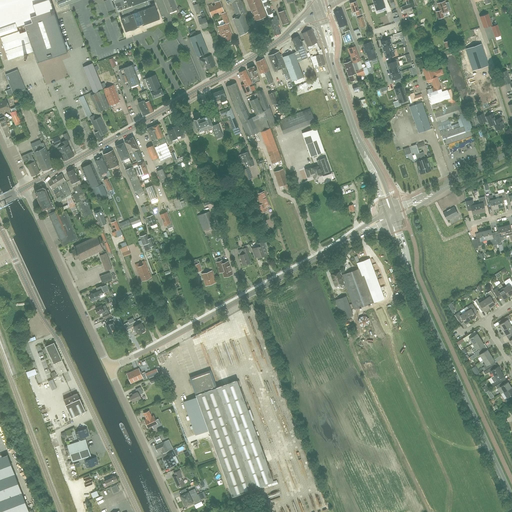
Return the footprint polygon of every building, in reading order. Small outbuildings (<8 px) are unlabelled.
[(21,26),(30,52),(34,51),(37,61),(68,51),(50,0),(0,0),(0,26),(15,22),(17,27),(21,26)] [(113,0),(118,12),(120,11),(123,17),(120,18),(126,32),(128,31),(130,31),(131,31),(132,31),(133,30),(135,30),(136,29),(137,28),(138,27),(139,27),(139,25),(142,24),(143,25),(160,19),(155,5),(151,6),(148,0),(57,0),(60,7),(78,0),(113,0)] [(111,0),(106,0),(104,1),(108,12),(115,9),(111,0)] [(163,0),(168,13),(177,9),(173,0),(163,0)] [(246,16),(240,0),(226,0),(228,4),(231,3),(237,16),(233,19),(240,36),(250,30),(246,21),(249,20),(247,16),(246,16)] [(266,16),(259,0),(246,0),(252,12),(253,12),(254,15),(253,15),(255,21),(266,16)] [(261,0),(263,4),(265,9),(266,9),(268,15),(273,13),(270,7),(268,2),(266,2),(265,0),(261,0)] [(382,0),(372,0),(376,10),(377,10),(377,11),(376,11),(377,12),(377,10),(385,7),(382,0)] [(411,3),(410,4),(408,0),(405,0),(407,5),(402,7),(403,13),(407,12),(408,14),(414,12),(411,3)] [(218,12),(219,14),(221,14),(225,12),(224,10),(223,7),(221,3),(220,1),(215,3),(215,5),(212,6),(212,4),(207,6),(212,18),(216,16),(215,14),(218,12)] [(356,1),(350,3),(353,12),(355,11),(357,15),(360,14),(362,14),(361,9),(360,9),(359,10),(356,1)] [(448,2),(445,3),(445,1),(438,3),(440,10),(436,12),(439,19),(444,17),(443,17),(441,13),(451,10),(448,2)] [(196,13),(204,10),(201,2),(193,5),(196,13)] [(339,27),(347,24),(341,9),(334,12),(339,26),(339,27)] [(283,24),(289,22),(284,10),(278,12),(283,24)] [(202,28),(208,26),(204,13),(201,13),(203,18),(198,20),(202,28)] [(488,14),(480,16),(484,27),(491,25),(488,14)] [(275,35),(281,33),(277,24),(279,23),(276,15),(270,18),(271,20),(270,21),(275,35)] [(363,16),(357,18),(361,28),(366,26),(363,16)] [(224,24),(219,26),(218,27),(224,43),(234,39),(228,23),(229,23),(227,17),(222,19),(223,20),(224,24)] [(501,36),(500,34),(496,21),(494,21),(495,25),(492,27),(494,33),(495,38),(501,36)] [(15,22),(0,26),(0,36),(1,36),(8,59),(30,52),(21,26),(17,27),(15,22)] [(307,47),(317,42),(311,29),(301,33),(307,47)] [(346,34),(342,36),(345,44),(352,42),(350,38),(352,37),(349,30),(345,32),(346,34)] [(197,57),(208,52),(200,33),(190,38),(197,57)] [(299,36),(293,38),(292,39),(293,41),(295,47),(294,47),(296,52),(298,51),(302,60),(306,59),(308,58),(305,51),(299,36)] [(390,39),(380,42),(382,48),(392,45),(392,44),(391,39),(390,39)] [(275,46),(277,49),(285,44),(283,41),(275,46)] [(376,57),(370,42),(364,44),(365,48),(364,49),(365,52),(366,52),(369,59),(371,59),(373,63),(378,62),(376,57)] [(312,51),(320,47),(318,43),(310,47),(312,51)] [(488,65),(481,44),(466,49),(473,70),(488,65)] [(384,53),(393,50),(392,45),(382,48),(384,53)] [(354,46),(348,49),(353,63),(356,71),(357,75),(358,77),(358,78),(359,77),(360,77),(365,75),(369,74),(367,69),(364,70),(363,68),(362,69),(359,61),(360,61),(354,46)] [(395,56),(393,50),(384,53),(385,59),(395,56)] [(281,56),(282,56),(282,54),(280,54),(279,52),(269,56),(275,72),(277,71),(285,68),(281,56)] [(289,72),(291,78),(292,81),(293,80),(303,77),(298,62),(295,53),(294,53),(283,57),(289,72)] [(325,65),(322,54),(316,56),(319,67),(325,65)] [(211,55),(203,58),(203,59),(200,60),(203,67),(206,66),(207,69),(215,65),(211,55)] [(269,84),(273,82),(264,58),(256,62),(260,74),(263,72),(264,74),(265,73),(269,84)] [(398,66),(400,65),(398,58),(395,59),(395,61),(387,63),(388,69),(398,66)] [(368,60),(365,62),(367,67),(366,67),(367,69),(369,74),(373,72),(371,66),(368,60)] [(352,74),(355,74),(350,61),(344,64),(351,82),(354,81),(352,74)] [(83,67),(94,94),(96,92),(104,109),(109,107),(103,90),(101,83),(93,63),(83,67)] [(140,74),(138,70),(136,71),(133,64),(119,69),(124,82),(128,81),(130,87),(140,83),(137,75),(140,74)] [(398,66),(388,69),(390,74),(400,71),(399,68),(400,68),(400,65),(398,66)] [(253,83),(260,81),(254,66),(248,68),(253,83)] [(431,66),(423,69),(427,80),(431,79),(432,82),(434,87),(440,85),(439,82),(437,77),(444,74),(442,69),(433,72),(431,66)] [(5,74),(11,89),(6,91),(5,91),(8,96),(13,94),(25,89),(17,69),(5,74)] [(240,72),(239,73),(244,84),(241,85),(243,88),(245,93),(248,92),(249,91),(247,86),(252,84),(246,70),(240,72)] [(400,71),(390,74),(392,80),(401,77),(402,77),(400,71)] [(511,82),(507,71),(500,73),(504,84),(511,82)] [(155,74),(145,79),(147,82),(144,83),(147,90),(149,89),(153,98),(163,94),(155,74)] [(484,79),(486,93),(495,91),(493,77),(484,79)] [(355,93),(362,90),(360,83),(352,86),(355,93)] [(236,84),(227,87),(234,106),(241,122),(247,136),(251,135),(256,133),(259,131),(253,117),(252,117),(250,118),(243,103),(236,84)] [(105,88),(103,89),(110,105),(115,103),(119,101),(113,85),(110,86),(108,87),(105,88)] [(428,96),(442,92),(440,85),(434,87),(426,90),(428,96)] [(401,87),(397,89),(395,89),(399,103),(407,100),(403,87),(401,87)] [(227,99),(226,96),(223,89),(217,92),(220,100),(221,102),(227,99)] [(144,115),(154,111),(147,96),(148,95),(146,90),(139,93),(143,102),(138,104),(144,115)] [(431,104),(443,100),(445,99),(450,98),(447,90),(442,91),(428,96),(431,104)] [(281,102),(277,91),(268,94),(273,105),(281,102)] [(16,103),(28,98),(25,92),(13,97),(16,103)] [(98,112),(104,109),(96,92),(94,94),(90,95),(98,112)] [(220,100),(217,92),(211,94),(215,104),(217,103),(217,101),(220,100),(221,102),(220,100)] [(414,93),(409,94),(412,102),(422,99),(420,94),(415,96),(414,93)] [(83,95),(79,98),(87,117),(92,115),(83,95)] [(253,101),(256,114),(264,112),(261,98),(256,99),(256,101),(253,101)] [(408,104),(418,133),(431,129),(422,102),(424,101),(423,99),(421,100),(408,104)] [(0,112),(10,109),(6,100),(0,102),(0,112)] [(433,111),(446,107),(445,100),(431,104),(433,111)] [(438,125),(441,134),(445,145),(474,135),(466,112),(462,113),(459,103),(433,112),(437,123),(460,115),(464,126),(443,133),(442,129),(441,130),(440,129),(442,128),(440,124),(438,125)] [(232,111),(230,106),(227,108),(228,108),(220,111),(222,116),(223,118),(227,116),(233,129),(239,127),(232,111)] [(278,121),(280,126),(282,129),(314,117),(310,108),(278,121)] [(501,128),(504,127),(500,118),(495,120),(493,114),(486,116),(487,117),(485,117),(483,113),(477,116),(480,123),(486,121),(486,120),(488,119),(491,126),(494,124),(497,130),(498,131),(501,129),(501,128)] [(18,114),(12,116),(15,125),(21,123),(18,114)] [(101,135),(108,132),(101,116),(96,118),(94,115),(90,117),(97,132),(99,131),(101,135)] [(209,131),(212,129),(216,139),(223,136),(218,123),(212,125),(209,115),(203,117),(204,118),(200,119),(199,117),(194,119),(195,121),(192,122),(195,130),(198,129),(199,131),(204,129),(207,127),(209,131)] [(313,119),(284,129),(285,134),(314,124),(313,119)] [(6,137),(12,135),(6,122),(1,125),(6,137)] [(172,157),(163,136),(158,124),(153,126),(167,159),(172,157)] [(173,127),(174,128),(177,136),(180,134),(182,138),(185,137),(183,133),(180,124),(173,127)] [(154,147),(158,157),(161,162),(167,159),(153,126),(147,129),(154,145),(156,144),(157,146),(154,147)] [(177,137),(177,136),(174,128),(167,131),(169,134),(170,138),(167,139),(169,145),(172,143),(171,140),(177,137)] [(269,128),(260,131),(264,139),(268,152),(272,163),(277,161),(281,159),(280,155),(277,148),(273,136),(272,136),(269,128)] [(316,128),(302,133),(308,151),(309,153),(310,157),(325,152),(316,128)] [(99,131),(97,132),(95,133),(99,141),(103,140),(101,135),(99,131)] [(124,141),(133,162),(137,160),(143,158),(133,137),(124,141)] [(67,153),(69,158),(74,156),(66,140),(61,142),(66,153),(67,153)] [(66,153),(61,142),(54,146),(56,149),(57,148),(63,160),(69,158),(67,153),(66,153)] [(52,150),(47,152),(45,147),(43,143),(32,148),(43,171),(54,166),(49,156),(54,154),(52,150)] [(125,170),(133,166),(132,163),(123,143),(119,144),(116,146),(122,160),(123,160),(123,161),(123,163),(125,170)] [(416,144),(411,146),(414,155),(415,154),(417,159),(418,161),(416,162),(420,174),(426,172),(419,153),(416,144)] [(152,160),(158,157),(154,147),(153,145),(147,147),(152,160)] [(110,168),(119,164),(113,150),(103,155),(110,168)] [(253,160),(252,160),(248,151),(243,153),(246,162),(248,161),(250,166),(254,165),(253,160)] [(33,159),(32,155),(33,154),(32,152),(30,152),(21,156),(24,163),(25,163),(32,176),(40,173),(34,161),(35,161),(34,159),(33,159)] [(174,152),(171,153),(174,160),(176,164),(179,162),(178,159),(177,159),(174,152)] [(423,152),(419,153),(426,172),(431,170),(427,158),(425,159),(424,156),(425,156),(423,152)] [(246,162),(243,153),(241,154),(238,156),(241,164),(246,162)] [(102,156),(98,157),(94,159),(101,173),(105,171),(109,170),(102,156)] [(312,168),(306,170),(308,177),(313,175),(314,178),(315,178),(316,179),(317,178),(318,177),(318,176),(322,175),(321,172),(323,172),(324,174),(330,172),(326,158),(317,161),(319,167),(312,169),(312,168)] [(133,162),(132,163),(133,166),(134,168),(135,170),(136,170),(139,169),(142,175),(140,175),(141,176),(142,179),(145,178),(149,177),(143,162),(139,163),(137,160),(133,162)] [(179,164),(177,164),(179,168),(190,164),(189,160),(179,164)] [(81,168),(90,188),(100,184),(91,163),(81,168)] [(135,170),(133,166),(125,170),(135,191),(136,191),(139,189),(142,188),(142,187),(141,185),(135,170)] [(242,170),(240,171),(244,181),(253,178),(249,167),(242,170)] [(161,182),(168,180),(169,179),(169,180),(172,179),(172,178),(170,173),(166,175),(163,168),(156,171),(161,182)] [(84,217),(92,213),(87,200),(84,193),(84,192),(80,184),(81,183),(74,169),(66,172),(70,180),(70,181),(75,191),(76,191),(77,193),(72,195),(76,203),(77,203),(84,217)] [(283,169),(274,172),(279,186),(285,184),(286,189),(289,188),(283,169)] [(122,175),(120,170),(114,173),(116,178),(117,177),(118,181),(123,178),(122,175)] [(62,174),(48,182),(52,189),(54,194),(57,198),(59,201),(62,200),(62,199),(65,197),(66,199),(70,208),(76,206),(71,196),(70,194),(71,194),(65,179),(62,174)] [(108,191),(112,189),(107,178),(103,180),(108,191)] [(91,189),(90,189),(96,201),(107,196),(102,184),(100,185),(91,189)] [(153,185),(149,187),(145,188),(150,199),(152,203),(155,202),(158,201),(157,196),(153,185)] [(46,217),(59,211),(58,209),(57,210),(48,189),(46,190),(45,188),(43,187),(36,190),(35,193),(39,202),(42,210),(46,217)] [(266,211),(265,207),(268,206),(264,192),(257,194),(260,201),(261,204),(258,205),(261,213),(266,211)] [(504,192),(495,194),(496,199),(498,208),(504,206),(502,199),(506,198),(505,194),(504,192)] [(498,208),(496,199),(493,200),(492,195),(485,197),(487,203),(491,202),(492,209),(498,208)] [(480,204),(477,205),(479,213),(485,211),(483,205),(486,204),(485,197),(478,198),(480,204)] [(182,207),(186,205),(184,200),(180,202),(179,199),(174,201),(177,209),(182,207)] [(479,213),(477,205),(474,205),(472,200),(465,202),(467,209),(471,208),(472,214),(479,213)] [(150,204),(149,202),(144,204),(147,212),(152,210),(150,204)] [(339,211),(336,204),(330,206),(333,213),(339,211)] [(447,220),(458,214),(454,207),(443,213),(447,220)] [(151,215),(150,216),(147,217),(150,226),(150,225),(152,228),(153,228),(155,228),(157,227),(157,226),(156,223),(157,223),(153,215),(154,214),(152,210),(150,211),(150,212),(151,215)] [(103,212),(102,212),(101,211),(94,213),(100,226),(107,223),(103,215),(104,215),(103,212)] [(209,211),(197,215),(203,231),(204,231),(215,226),(209,211)] [(173,230),(173,229),(172,227),(167,212),(160,215),(164,226),(166,225),(169,231),(173,230)] [(132,225),(141,222),(139,216),(130,219),(132,225)] [(267,227),(266,224),(263,216),(258,217),(261,226),(262,229),(267,227)] [(114,232),(120,229),(116,220),(110,223),(114,232)] [(55,232),(63,228),(60,224),(53,228),(55,232)] [(511,240),(511,233),(509,225),(503,226),(505,235),(508,235),(510,241),(511,240)] [(502,236),(505,235),(503,226),(497,227),(499,236),(496,237),(498,244),(501,244),(500,241),(503,240),(502,236)] [(65,232),(63,228),(55,232),(57,236),(65,232)] [(112,255),(105,239),(101,228),(99,229),(100,232),(108,252),(108,253),(109,256),(112,255)] [(484,231),(486,240),(490,239),(492,246),(498,244),(496,237),(495,234),(492,235),(490,229),(484,231)] [(482,241),(486,240),(484,231),(478,232),(479,238),(476,239),(478,246),(483,245),(482,241)] [(65,232),(57,236),(60,241),(67,237),(65,232)] [(150,247),(154,245),(151,238),(148,239),(147,234),(143,235),(140,236),(145,251),(151,249),(150,247)] [(81,260),(100,251),(103,249),(102,247),(104,246),(103,243),(103,242),(102,240),(101,240),(100,237),(98,238),(97,235),(96,235),(96,236),(74,246),(75,249),(72,251),(76,259),(79,258),(81,261),(81,260)] [(60,241),(62,245),(69,241),(67,237),(60,241)] [(259,257),(267,254),(265,248),(264,249),(264,247),(265,247),(263,241),(258,243),(259,246),(252,249),(255,257),(256,257),(255,257),(259,256),(259,257)] [(244,253),(240,255),(241,258),(240,259),(241,260),(242,260),(243,265),(250,262),(247,253),(249,252),(247,247),(242,249),(244,253)] [(101,254),(99,255),(106,270),(112,268),(106,252),(101,254)] [(354,309),(384,298),(370,258),(357,263),(359,269),(342,275),(343,277),(341,277),(339,272),(332,275),(336,286),(343,283),(342,282),(344,281),(354,309)] [(228,261),(223,263),(222,260),(219,261),(216,262),(219,273),(223,272),(225,277),(232,274),(228,261)] [(135,264),(142,281),(151,277),(144,261),(143,262),(143,263),(140,264),(140,263),(135,264)] [(196,273),(202,271),(199,263),(193,265),(196,273)] [(206,286),(216,282),(212,271),(202,274),(206,286)] [(84,280),(83,281),(84,284),(85,284),(86,287),(96,283),(93,275),(83,279),(84,280)] [(503,288),(508,295),(511,293),(511,289),(510,287),(511,286),(511,282),(509,278),(504,281),(504,282),(506,285),(505,285),(506,286),(503,288)] [(508,295),(503,288),(501,283),(500,284),(501,284),(497,286),(498,287),(493,290),(497,296),(500,294),(503,299),(508,295)] [(90,295),(90,296),(89,296),(92,302),(96,300),(96,299),(100,297),(99,295),(104,293),(108,291),(106,285),(101,287),(101,286),(96,288),(98,292),(90,295)] [(487,298),(484,300),(489,308),(495,304),(491,299),(494,297),(490,291),(485,294),(485,295),(487,298)] [(342,319),(353,315),(345,296),(335,300),(342,319)] [(489,308),(484,300),(481,302),(480,300),(478,301),(476,300),(473,302),(477,308),(481,306),(484,311),(489,308)] [(469,310),(465,312),(470,320),(476,316),(472,311),(475,309),(472,304),(467,307),(469,310)] [(97,313),(98,313),(98,314),(102,313),(103,315),(102,315),(104,319),(111,316),(110,312),(109,312),(107,309),(105,305),(102,306),(101,305),(95,308),(96,309),(95,310),(97,313)] [(470,320),(465,312),(462,314),(460,312),(455,315),(458,320),(461,318),(465,324),(470,320)] [(508,315),(502,319),(503,322),(499,324),(502,330),(510,325),(508,322),(511,320),(508,315)] [(115,325),(119,323),(116,317),(111,320),(112,322),(106,325),(109,332),(116,329),(115,325)] [(129,324),(128,322),(124,324),(127,330),(134,326),(138,334),(142,331),(143,333),(145,331),(144,330),(145,330),(141,322),(143,322),(141,318),(129,324)] [(511,327),(511,328),(510,325),(502,330),(506,335),(510,333),(511,335),(511,334),(511,327)] [(472,344),(480,339),(477,334),(472,337),(470,334),(464,338),(465,341),(469,339),(472,344)] [(480,339),(472,344),(474,347),(470,349),(474,354),(480,350),(478,347),(483,344),(480,339)] [(67,371),(61,357),(54,342),(46,346),(48,350),(53,360),(54,363),(53,364),(58,375),(67,371)] [(478,358),(480,357),(482,360),(490,355),(487,350),(483,352),(481,349),(474,354),(470,357),(471,360),(477,356),(478,358)] [(182,365),(185,364),(180,352),(177,354),(182,365)] [(490,355),(482,360),(486,365),(483,367),(485,370),(491,366),(489,363),(494,361),(490,355)] [(491,374),(492,373),(493,376),(500,371),(501,371),(501,370),(499,367),(498,367),(497,366),(492,370),(490,367),(483,372),(485,374),(489,372),(490,373),(491,374)] [(139,369),(127,374),(131,383),(143,377),(144,380),(151,377),(149,372),(146,374),(145,372),(141,374),(139,369)] [(501,371),(501,372),(500,371),(493,376),(490,378),(493,382),(491,384),(492,387),(499,382),(498,380),(503,376),(504,375),(502,371),(501,371)] [(197,398),(184,403),(196,436),(209,431),(233,497),(269,484),(271,483),(272,483),(274,482),(273,481),(257,436),(256,432),(251,420),(254,419),(250,409),(248,410),(248,409),(237,380),(216,387),(211,373),(192,380),(197,396),(197,398)] [(503,392),(510,388),(507,382),(503,385),(501,382),(495,386),(497,389),(497,388),(500,394),(503,392)] [(130,394),(130,395),(129,395),(133,402),(141,398),(139,394),(143,393),(140,387),(136,389),(137,392),(132,394),(132,393),(130,394)] [(503,392),(500,394),(504,399),(503,399),(505,402),(511,398),(510,396),(511,394),(511,390),(511,389),(511,388),(511,389),(510,388),(503,392)] [(68,397),(64,399),(66,405),(71,417),(85,411),(77,394),(77,393),(68,397)] [(148,428),(157,423),(154,415),(152,416),(149,410),(144,413),(146,419),(144,420),(148,428)] [(79,441),(67,445),(70,453),(88,448),(85,439),(84,440),(83,438),(83,437),(88,435),(86,428),(82,430),(76,432),(78,439),(79,441)] [(157,452),(161,450),(163,453),(168,451),(165,444),(164,442),(162,443),(155,446),(157,452)] [(91,456),(88,448),(70,453),(73,462),(84,458),(85,461),(87,467),(93,465),(93,466),(98,464),(96,457),(90,459),(90,458),(89,456),(91,456)] [(168,455),(163,458),(168,468),(176,464),(177,463),(175,459),(174,460),(172,457),(176,455),(173,449),(167,452),(168,455)] [(0,511),(29,511),(7,454),(0,457),(0,511)] [(178,487),(185,484),(180,474),(181,473),(180,470),(174,473),(175,476),(173,477),(178,487)] [(108,478),(104,480),(105,482),(107,486),(118,481),(115,475),(108,478)] [(86,486),(94,483),(91,476),(83,479),(86,486)] [(111,487),(114,494),(119,491),(117,485),(111,487)] [(183,501),(197,494),(195,489),(188,492),(180,496),(183,501)] [(198,497),(197,494),(183,501),(185,506),(193,503),(194,504),(200,501),(198,497)]
